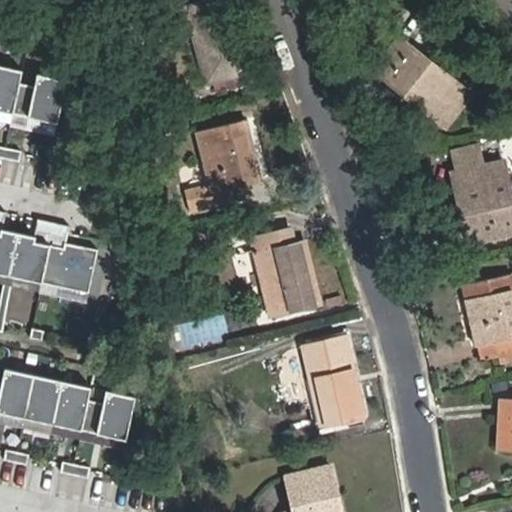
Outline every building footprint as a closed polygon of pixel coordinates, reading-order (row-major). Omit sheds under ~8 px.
[(208,84),(252,75),(232,3),(188,11),(208,84)] [(373,70),(448,128),(474,94),(399,36),(373,70)] [(0,109),(59,122),(68,79),(39,73),(36,86),(21,82),(24,70),(0,64),(0,109)] [(261,180),(248,121),(198,133),(213,194),(202,197),(200,186),(185,189),(191,211),(233,201),(229,187),(261,180)] [(452,172),(478,165),(473,144),(447,150),(452,172)] [(0,156),(20,161),(23,150),(0,145),(0,156)] [(478,165),(452,172),(468,240),(511,230),(511,190),(505,159),(478,165)] [(0,272),(6,274),(14,276),(90,292),(99,250),(67,243),(71,226),(39,219),(35,236),(3,229),(7,212),(0,210),(0,272)] [(252,238),(271,316),(288,312),(322,304),(307,240),(296,243),(293,228),(252,238)] [(0,330),(4,332),(14,276),(6,274),(0,308),(0,330)] [(511,338),(511,274),(462,286),(476,346),(490,343),(511,338)] [(33,328),(31,338),(43,340),(45,330),(33,328)] [(323,426),(366,416),(348,336),(305,346),(323,426)] [(493,356),(511,352),(511,338),(490,343),(493,356)] [(0,394),(0,412),(127,440),(137,396),(107,390),(104,403),(90,399),(92,387),(6,368),(0,394)] [(511,399),(502,399),(499,449),(511,450),(511,399)] [(7,449),(5,460),(28,465),(30,454),(7,449)] [(61,472),(89,478),(91,467),(63,461),(61,472)] [(286,476),(294,511),(332,511),(330,499),(339,496),(332,465),(286,476)]
